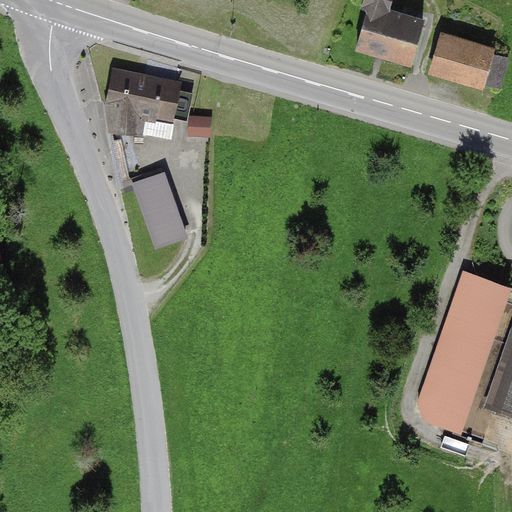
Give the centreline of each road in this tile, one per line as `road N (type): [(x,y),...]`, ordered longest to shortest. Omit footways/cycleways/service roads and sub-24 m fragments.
road 1 (residential): [(156,511),(142,354),(124,269),(53,67),(59,3)]
road 2 (primary): [(59,3),(511,139)]
